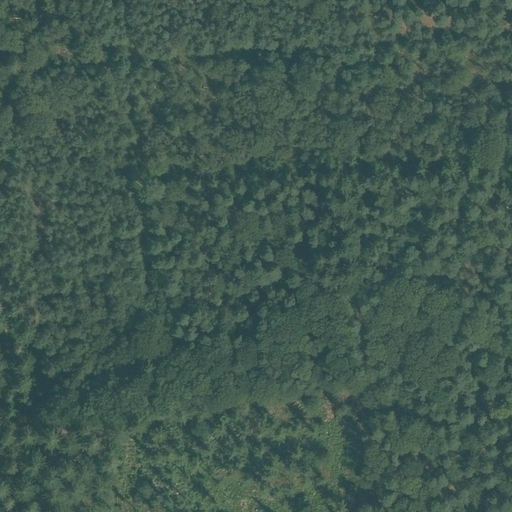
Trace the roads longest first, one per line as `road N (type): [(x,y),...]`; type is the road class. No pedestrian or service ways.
road 1 (track): [(126,55),(149,409),(0,421)]
road 2 (track): [(511,33),(126,55),(123,0)]
